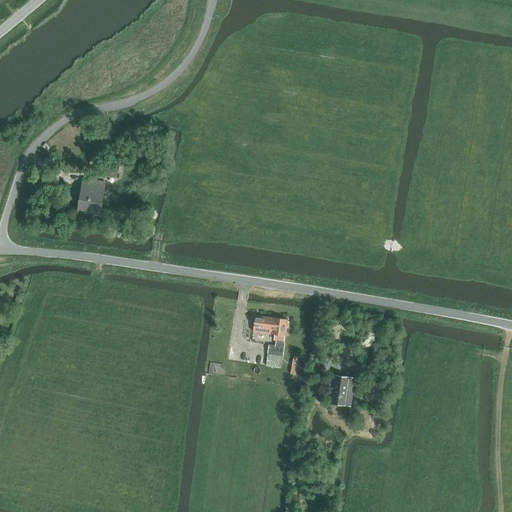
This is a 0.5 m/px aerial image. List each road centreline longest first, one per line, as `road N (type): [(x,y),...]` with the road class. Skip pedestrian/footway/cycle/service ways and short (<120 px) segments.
road 1 (unclassified): [(511,325),(0,249)]
road 2 (unclassified): [(0,246),(20,173),(39,140),(72,116),(139,97),(177,74),(200,40),(212,0)]
road 3 (track): [(502,511),(498,431),(510,324)]
